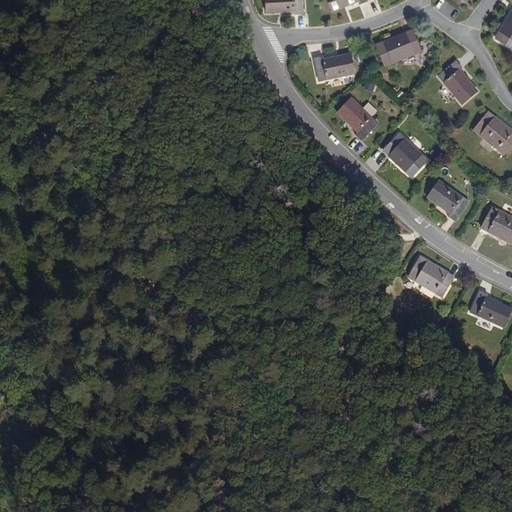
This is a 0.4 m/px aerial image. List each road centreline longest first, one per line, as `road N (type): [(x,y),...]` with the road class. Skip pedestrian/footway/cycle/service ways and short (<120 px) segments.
road 1 (residential): [(511,282),(443,243),(356,170),(294,102),(260,45)]
road 2 (residential): [(260,45),(348,31),(417,4)]
